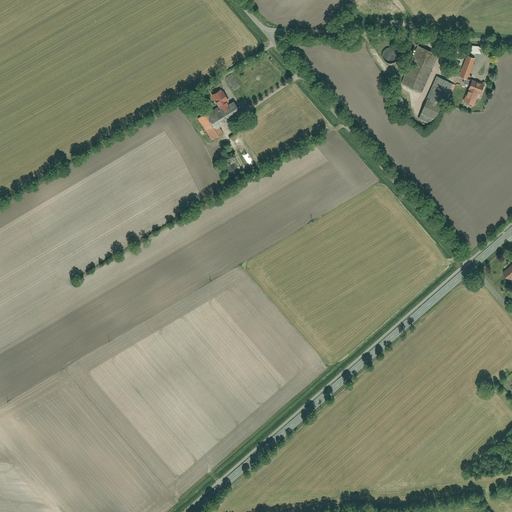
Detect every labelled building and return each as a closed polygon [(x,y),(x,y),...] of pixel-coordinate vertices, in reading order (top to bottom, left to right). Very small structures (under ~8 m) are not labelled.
[(438,56),(417,47),(402,83),(422,92),(438,56)] [(383,56),(384,60),(386,63),(389,64),(392,65),(397,62),(399,59),(400,56),(399,52),(397,50),(392,48),(388,48),(385,51),(383,54),(383,56)] [(467,56),(460,77),(465,79),(468,80),(476,60),(467,56)] [(437,77),(419,120),(433,126),(451,83),(437,77)] [(470,85),(464,103),(474,107),(479,94),(482,95),(485,85),(483,84),(473,80),(472,82),(468,80),(465,79),(463,83),(470,85)] [(224,134),(220,127),(241,114),(233,102),(232,103),(223,89),(212,95),(221,110),(212,115),(210,112),(198,119),(212,142),(224,134)] [(401,95),(392,100),(397,109),(406,105),(401,95)]
